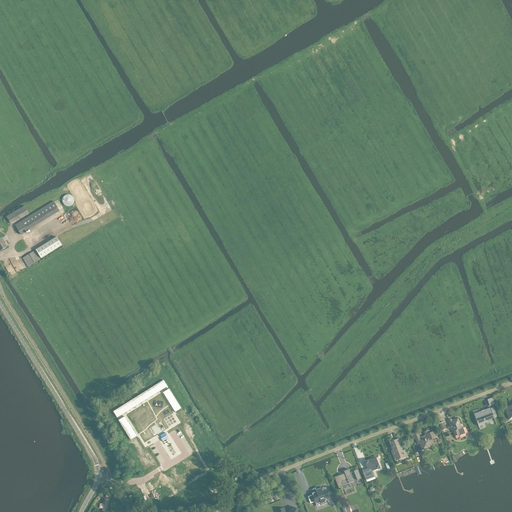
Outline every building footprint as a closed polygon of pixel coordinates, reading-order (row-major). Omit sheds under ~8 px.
[(74,200),(73,198),(72,196),(72,195),(71,195),(70,195),(69,194),(67,194),(66,195),(65,195),(64,196),(63,198),(63,199),(62,200),(63,201),(63,202),(63,203),(64,204),(66,205),(67,206),(68,206),(69,206),(70,205),(72,204),(73,203),(73,202),(74,200)] [(21,234),(59,210),(54,201),(15,225),(21,234)] [(10,223),(28,212),(25,206),(6,217),(10,223)] [(41,258),(62,245),(56,237),(36,250),(41,258)] [(28,267),(40,259),(35,250),(22,258),(28,267)] [(155,385),(150,389),(153,395),(159,391),(155,385)] [(153,395),(150,389),(144,392),(148,398),(153,395)] [(138,396),(142,402),(148,398),(144,392),(138,396)] [(133,399),(137,405),(142,402),(138,396),(133,399)] [(174,397),(168,401),(172,406),(178,402),(174,397)] [(131,409),(137,405),(133,399),(127,403),(131,409)] [(172,406),(175,412),(181,408),(178,402),(172,406)] [(122,406),(125,412),(131,409),(127,403),(122,406)] [(481,411),(474,414),(477,423),(478,425),(484,422),(494,418),(494,417),(497,416),(493,407),(490,408),(485,410),(485,411),(481,412),(481,411)] [(187,416),(183,410),(180,413),(175,415),(179,421),(187,416)] [(190,422),(187,416),(179,421),(182,426),(190,422)] [(451,427),(455,436),(458,435),(459,436),(465,434),(462,427),(461,428),(458,418),(451,420),(451,419),(448,420),(450,427),(451,427)] [(122,425),(126,431),(132,427),(128,422),(122,425)] [(194,427),(190,422),(182,426),(186,432),(194,427)] [(129,436),(135,433),(132,427),(126,431),(129,436)] [(197,433),(194,427),(186,432),(189,438),(197,433)] [(411,434),(413,439),(416,438),(418,444),(415,445),(417,451),(420,450),(420,448),(423,447),(423,449),(430,447),(429,445),(433,443),(432,439),(435,438),(433,432),(430,433),(428,430),(424,432),(425,437),(420,439),(417,432),(411,434)] [(201,439),(197,433),(189,438),(193,443),(201,439)] [(132,442),(136,448),(143,443),(139,438),(132,442)] [(395,460),(407,455),(405,450),(402,451),(401,449),(401,448),(398,439),(390,443),(393,450),(391,451),(395,460)] [(136,448),(139,454),(147,449),(143,443),(136,448)] [(205,445),(197,450),(199,453),(207,449),(205,445)] [(139,454),(142,459),(150,454),(147,449),(139,454)] [(207,449),(199,453),(201,457),(209,452),(207,449)] [(211,455),(209,452),(201,457),(203,460),(211,455)] [(142,459),(146,465),(154,460),(150,454),(142,459)] [(213,459),(211,455),(203,460),(206,463),(213,459)] [(368,469),(362,471),(365,478),(366,480),(374,477),(372,471),(373,470),(378,467),(376,462),(377,461),(376,457),(372,459),(372,460),(366,462),(369,468),(368,468),(368,469)] [(215,462),(213,459),(206,463),(208,467),(215,462)] [(146,465),(150,470),(157,466),(154,460),(146,465)] [(223,474),(218,467),(212,470),(217,478),(223,474)] [(344,489),(343,489),(347,488),(346,485),(348,484),(353,482),(349,469),(344,471),(345,474),(342,475),(342,474),(334,477),(339,490),(344,489)] [(217,478),(212,470),(207,474),(211,481),(217,478)] [(154,477),(156,481),(164,476),(161,472),(154,477)] [(211,481),(207,474),(201,477),(206,485),(211,481)] [(156,481),(158,484),(166,479),(164,476),(156,481)] [(200,488),(206,485),(201,477),(195,481),(200,488)] [(158,484),(160,487),(168,483),(166,479),(158,484)] [(200,488),(195,481),(190,484),(195,492),(200,488)] [(160,487),(162,491),(170,486),(168,483),(160,487)] [(195,492),(190,484),(184,488),(189,495),(195,492)] [(162,491),(165,494),(172,490),(170,486),(162,491)] [(189,495),(184,488),(179,491),(183,499),(189,495)] [(326,501),(330,499),(326,488),(321,490),(321,488),(316,490),(316,492),(312,493),(312,495),(308,497),(311,503),(315,501),(316,505),(321,503),(321,504),(326,502),(326,501)] [(270,491),(266,492),(269,499),(274,497),(275,499),(279,498),(275,489),(270,491)] [(183,499),(179,491),(173,495),(178,502),(183,499)] [(178,502),(173,495),(167,498),(172,506),(178,502)]
